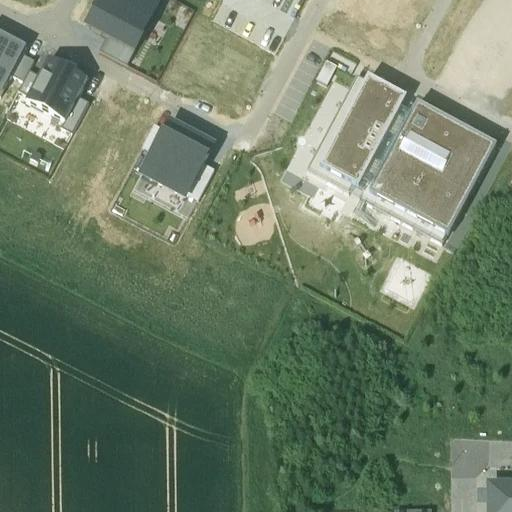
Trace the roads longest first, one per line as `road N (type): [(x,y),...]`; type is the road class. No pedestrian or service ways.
road 1 (residential): [(0,9),(239,142),(316,0)]
road 2 (track): [(243,378),(0,254)]
road 3 (track): [(247,511),(243,378),(291,290)]
